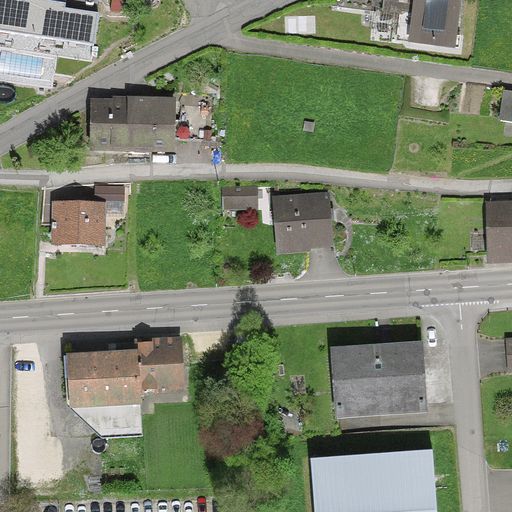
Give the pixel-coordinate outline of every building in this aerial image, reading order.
[(63,3),(41,0),(0,0),(0,27),(92,41),(96,13),(62,8),(63,3)] [(452,43),(457,0),(413,0),(408,45),(432,47),(427,46),(428,40),(452,43)] [(511,123),(511,101),(501,100),(498,122),(511,123)] [(171,104),(128,103),(129,107),(128,150),(170,151),(171,104)] [(90,149),(128,150),(129,107),(91,106),(90,149)] [(251,187),(220,188),(220,209),(223,209),(223,208),(251,208),(251,187)] [(122,189),(93,188),(93,203),(122,204),(122,189)] [(330,246),(326,199),(275,203),(279,253),(307,251),(306,248),(330,246)] [(99,247),(100,207),(54,206),(54,226),(51,226),(50,231),(54,231),(54,246),(99,247)] [(511,209),(488,210),(489,263),(491,263),(490,253),(511,251),(511,209)] [(176,344),(134,347),(138,392),(179,390),(176,344)] [(134,347),(121,348),(122,358),(68,361),(71,406),(138,402),(138,392),(134,347)] [(420,347),(330,353),(334,413),(424,407),(420,347)] [(272,419),(275,425),(291,415),(287,410),(272,419)] [(434,511),(433,487),(430,452),(309,461),(312,511),(434,511)]
